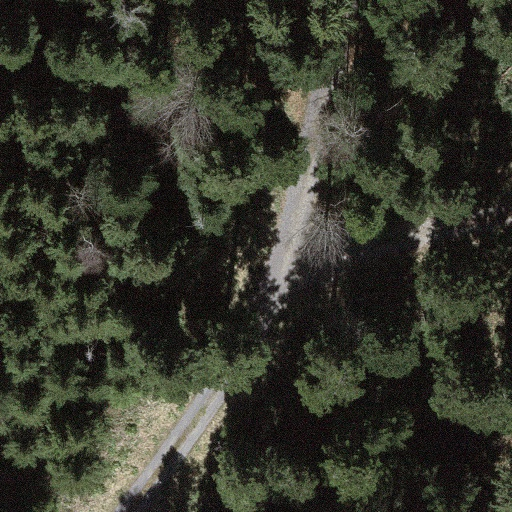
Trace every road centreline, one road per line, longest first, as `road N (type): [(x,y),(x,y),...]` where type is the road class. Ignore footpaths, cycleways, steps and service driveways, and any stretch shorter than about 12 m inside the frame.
road 1 (track): [(142,511),(249,372),(295,268),(366,0)]
road 2 (track): [(511,180),(302,239)]
